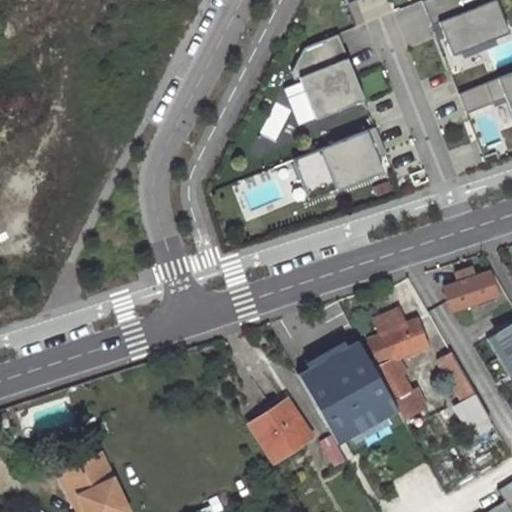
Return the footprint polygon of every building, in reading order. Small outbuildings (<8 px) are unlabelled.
[(451,54),(508,31),(495,0),(421,0),(431,24),(438,22),(451,54)] [(303,47),(291,71),(294,79),(299,77),(315,118),(363,98),(337,33),(303,47)] [(511,71),(458,93),(465,113),(504,97),(511,116),(511,71)] [(292,159),(308,198),(335,188),(336,189),(383,171),(377,157),(373,147),(382,144),(374,126),(292,159)] [(373,147),(377,157),(385,154),(382,144),(373,147)] [(443,285),(451,308),(495,293),(487,270),(473,275),(470,266),(454,272),(457,280),(443,285)] [(428,340),(418,316),(404,321),(398,307),(372,317),(379,333),(368,337),(378,361),(375,363),(399,405),(403,413),(423,401),(414,383),(410,386),(393,356),(428,340)] [(511,322),(488,336),(510,374),(511,373),(511,322)] [(298,373),(337,442),(399,405),(375,363),(361,336),(298,373)] [(437,357),(461,398),(474,391),(451,349),(437,357)] [(312,433),(288,398),(251,422),(274,458),(312,433)] [(331,435),(320,441),(333,466),(344,459),(331,435)] [(66,469),(84,511),(127,511),(99,454),(66,469)] [(84,511),(66,469),(58,472),(76,511),(84,511)] [(511,480),(497,490),(504,501),(511,511),(511,510),(511,480)] [(504,501),(485,511),(510,511),(511,511),(504,501)]
